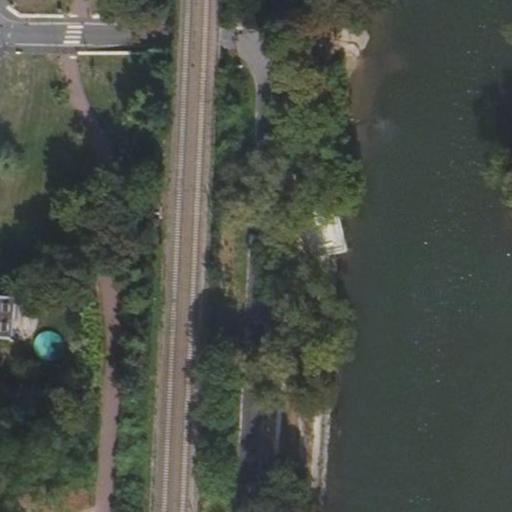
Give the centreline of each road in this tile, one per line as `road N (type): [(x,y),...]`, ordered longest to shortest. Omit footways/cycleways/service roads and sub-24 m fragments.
road 1 (residential): [(247,511),(271,49)]
road 2 (unclassified): [(271,49),(0,31)]
